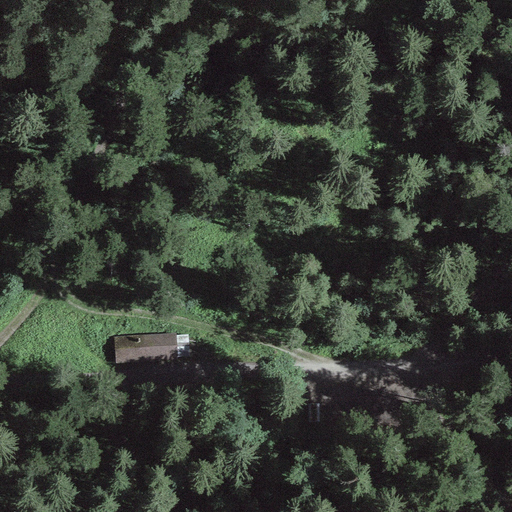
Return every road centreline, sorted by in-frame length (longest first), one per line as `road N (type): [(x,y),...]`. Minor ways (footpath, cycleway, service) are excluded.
road 1 (track): [(0,384),(511,353)]
road 2 (track): [(186,0),(143,28),(29,308),(0,338)]
road 3 (track): [(318,368),(142,314),(29,308)]
road 4 (track): [(511,509),(487,462),(421,411),(401,362)]
road 5 (track): [(418,360),(511,266)]
